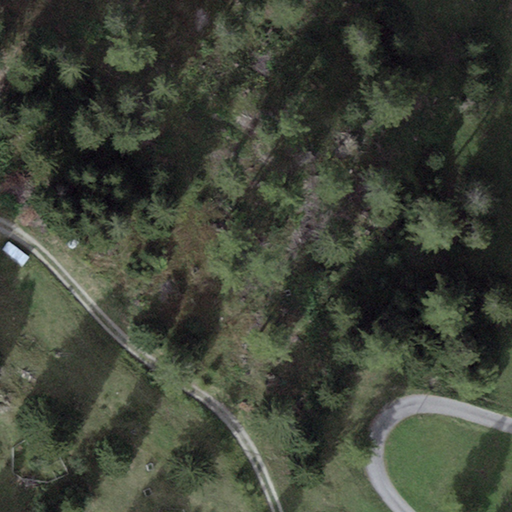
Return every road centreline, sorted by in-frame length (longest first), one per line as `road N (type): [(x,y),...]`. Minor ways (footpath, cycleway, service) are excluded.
road 1 (track): [(0,223),(145,360),(236,419),(275,511)]
road 2 (track): [(511,429),(436,405),(395,414),(373,453),(380,495),(400,511)]
